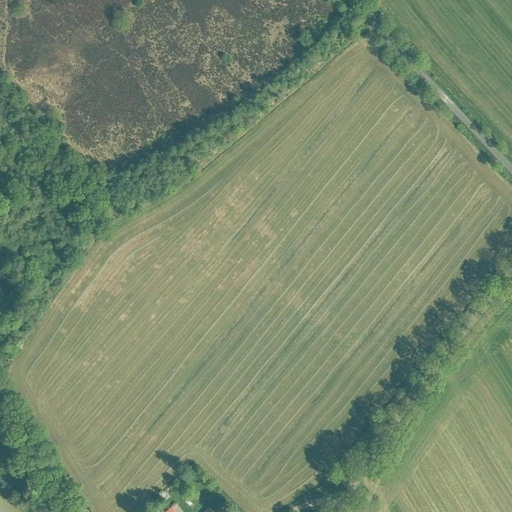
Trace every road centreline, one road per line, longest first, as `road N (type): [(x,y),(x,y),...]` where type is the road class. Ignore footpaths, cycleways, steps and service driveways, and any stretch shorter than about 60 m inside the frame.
road 1 (tertiary): [(336,511),(401,410),(511,270)]
road 2 (unclassified): [(511,169),(353,0)]
road 3 (track): [(68,511),(0,399)]
